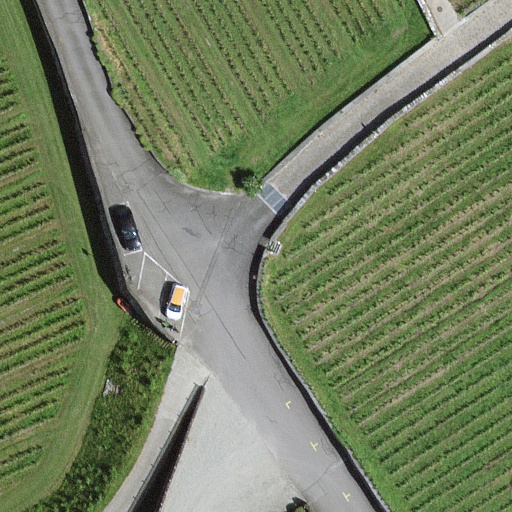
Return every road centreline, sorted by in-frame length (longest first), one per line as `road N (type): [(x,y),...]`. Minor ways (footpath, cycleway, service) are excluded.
road 1 (unclassified): [(355,511),(233,331),(124,148),(57,0)]
road 2 (track): [(215,302),(260,209),(316,150),(511,3)]
road 3 (track): [(215,302),(126,511)]
